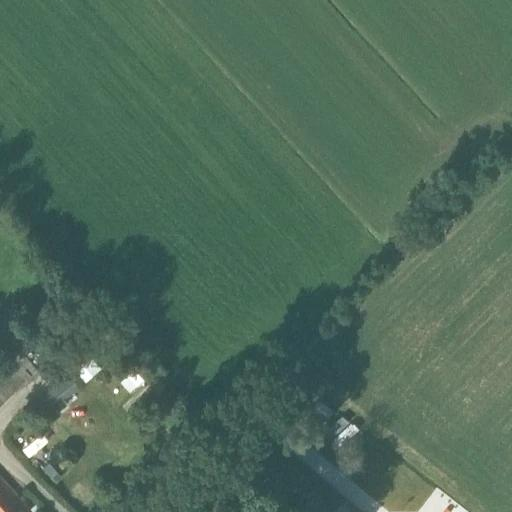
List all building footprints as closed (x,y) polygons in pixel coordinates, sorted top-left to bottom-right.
[(64,356),(77,369),(96,350),(83,337),(64,356)] [(32,362),(15,342),(0,355),(0,404),(28,378),(21,370),(32,362)] [(107,373),(121,388),(137,373),(123,358),(107,373)] [(79,387),(69,375),(44,394),(57,410),(67,402),(64,398),(79,387)] [(32,439),(17,452),(30,465),(44,453),(32,439)] [(49,463),(44,468),(56,481),(62,476),(49,463)] [(27,511),(30,510),(0,476),(0,511),(27,511)] [(394,511),(420,511),(401,496),(390,509),(394,511)] [(340,511),(365,511),(350,500),(340,511)]
